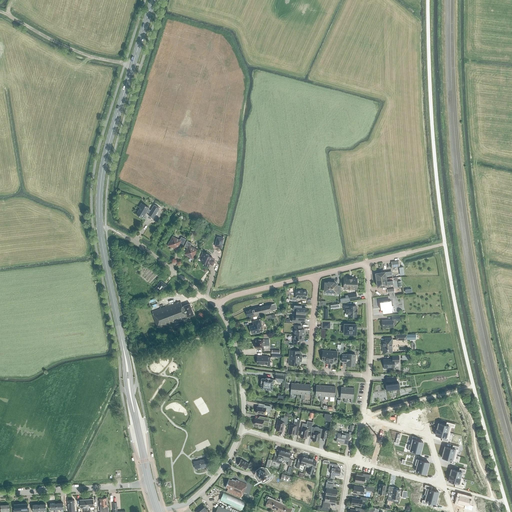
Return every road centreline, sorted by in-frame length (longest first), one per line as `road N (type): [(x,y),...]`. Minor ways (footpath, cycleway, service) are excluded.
road 1 (primary): [(99,228),(104,157),(152,0)]
road 2 (residential): [(369,376),(308,365),(315,275)]
road 3 (tertiary): [(0,494),(149,482)]
road 4 (residential): [(215,305),(141,247),(99,228)]
road 5 (residential): [(241,428),(233,338),(215,305)]
road 6 (residential): [(361,419),(425,434),(444,486)]
road 7 (residential): [(160,511),(205,487),(241,428)]
